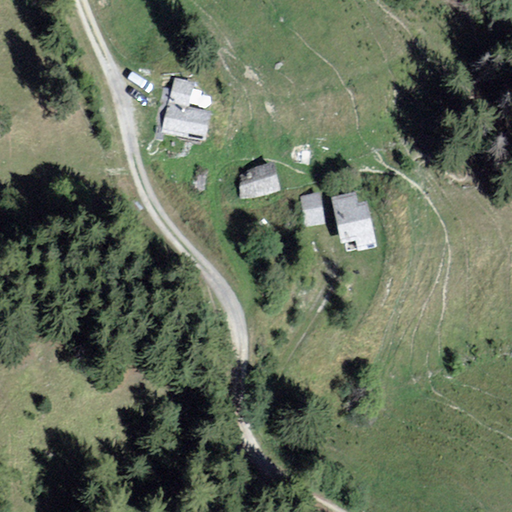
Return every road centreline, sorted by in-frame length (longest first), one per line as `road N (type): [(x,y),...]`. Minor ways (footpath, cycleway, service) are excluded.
road 1 (track): [(217,286),(140,191),(79,0)]
road 2 (track): [(333,511),(246,449),(236,325),(217,286)]
